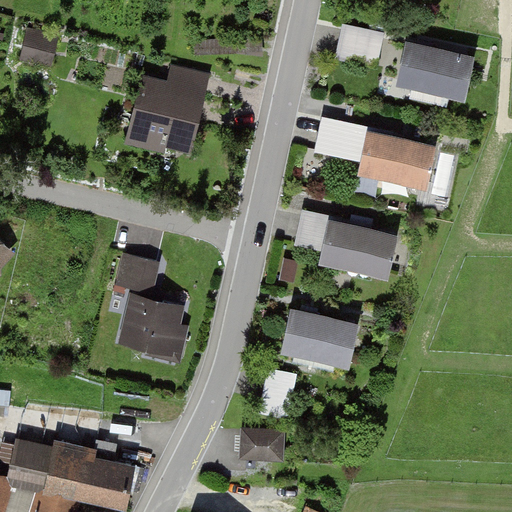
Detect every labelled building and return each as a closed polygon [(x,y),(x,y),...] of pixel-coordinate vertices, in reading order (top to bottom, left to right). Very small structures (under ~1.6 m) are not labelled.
[(387,33),(343,25),(337,59),(381,67),(387,33)] [(59,36),(29,29),(21,57),(51,64),(59,36)] [(478,54),(405,38),(396,84),(468,99),(478,54)] [(142,75),(128,135),(197,151),(211,90),(142,75)] [(362,159),(368,133),(350,129),(352,123),(325,117),(318,150),(362,159)] [(434,147),(368,133),(362,159),(361,167),(426,181),(434,147)] [(331,222),(332,216),(306,211),(299,242),(325,247),(331,222)] [(354,227),(331,222),(325,247),(323,255),(388,270),(396,236),(370,230),(373,219),(357,215),(354,227)] [(0,261),(10,250),(0,240),(0,261)] [(159,261),(127,253),(119,283),(151,291),(159,261)] [(298,261),(285,258),(281,278),(294,280),(298,261)] [(182,305),(135,294),(124,339),(171,350),(182,305)] [(361,318),(292,304),(283,348),(352,362),(361,318)] [(53,313),(47,353),(76,357),(83,317),(53,313)] [(290,417),(297,372),(265,367),(258,412),(290,417)] [(284,425),(244,423),(242,454),(282,456),(284,425)] [(20,430),(8,477),(34,484),(26,511),(71,511),(76,493),(125,506),(137,460),(20,430)] [(0,511),(7,511),(16,481),(0,476),(0,511)]
